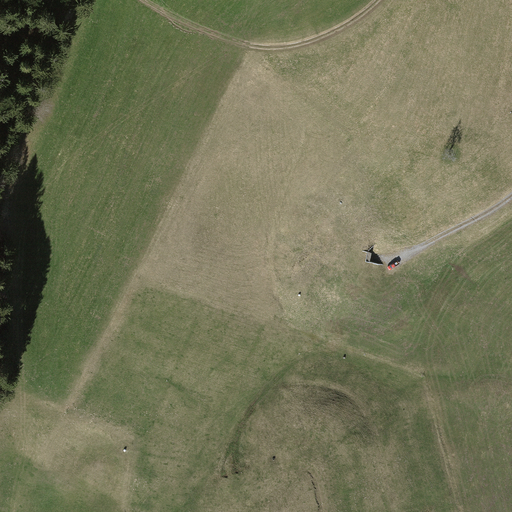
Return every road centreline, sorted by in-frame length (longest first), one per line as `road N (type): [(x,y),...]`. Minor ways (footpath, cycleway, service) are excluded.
road 1 (track): [(293,316),(422,363),(511,374)]
road 2 (track): [(511,195),(426,246),(372,258)]
road 3 (track): [(378,0),(323,38),(251,46)]
